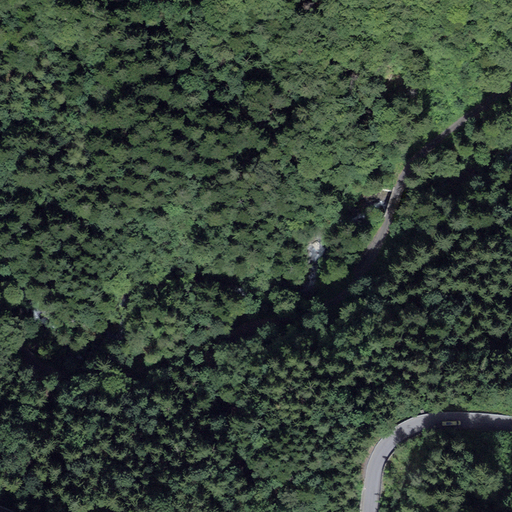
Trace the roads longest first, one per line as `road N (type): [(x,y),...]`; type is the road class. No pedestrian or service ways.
road 1 (unclassified): [(0,294),(29,357),(63,378),(92,382),(129,377),(324,304),(351,289),(416,157),(511,89)]
road 2 (tertiary): [(369,511),(380,451),(396,435),(441,419),(511,424)]
